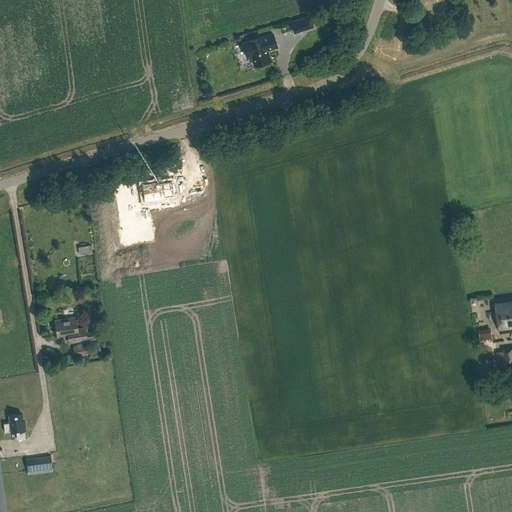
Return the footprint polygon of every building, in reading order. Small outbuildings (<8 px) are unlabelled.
[(305,28),(313,26),(309,16),(302,18),(305,28)] [(266,50),(277,46),(273,33),(242,43),(246,56),(251,55),(254,65),(270,60),(266,50)] [(156,181),(141,183),(144,201),(165,198),(165,196),(174,195),(174,192),(175,190),(174,184),(173,183),(172,180),(156,182),(156,181)] [(134,225),(116,228),(120,251),(138,249),(134,225)] [(511,331),(511,320),(509,296),(495,298),(500,333),(511,331)] [(75,328),(73,316),(53,320),(55,336),(66,334),(67,341),(84,338),(83,333),(83,327),(75,328)] [(74,356),(87,353),(86,345),(73,347),(74,356)] [(511,346),(501,347),(504,366),(511,364),(511,346)] [(17,439),(26,438),(25,430),(24,421),(23,421),(22,413),(9,415),(10,422),(4,423),(5,431),(11,431),(11,432),(16,431),(17,439)] [(51,456),(25,459),(27,471),(52,468),(51,456)]
